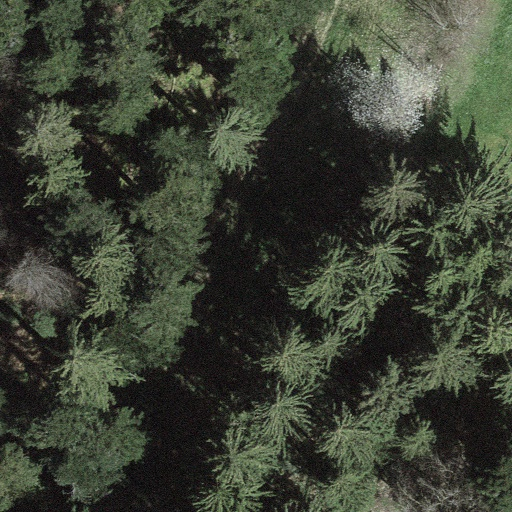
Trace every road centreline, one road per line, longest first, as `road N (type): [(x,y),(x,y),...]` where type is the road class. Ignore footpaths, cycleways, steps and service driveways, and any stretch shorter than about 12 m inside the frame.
road 1 (track): [(92,511),(148,409),(326,0)]
road 2 (track): [(370,511),(511,420)]
